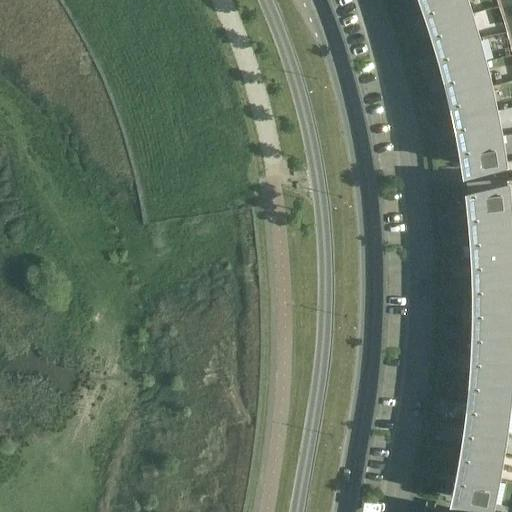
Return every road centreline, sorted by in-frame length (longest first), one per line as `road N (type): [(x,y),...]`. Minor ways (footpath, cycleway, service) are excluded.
road 1 (primary): [(264,0),(296,82),(318,173),(325,297),(297,511)]
road 2 (primary): [(341,511),(362,373),(362,205),(344,107),(307,0)]
road 3 (residential): [(394,511),(414,401),(414,184),(368,0)]
road 4 (residential): [(220,0),(247,64),(275,179)]
